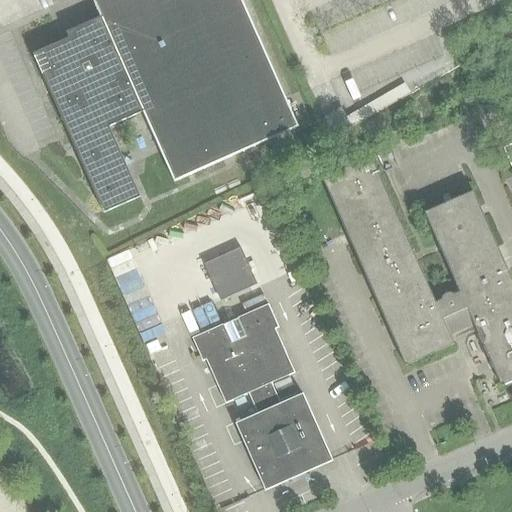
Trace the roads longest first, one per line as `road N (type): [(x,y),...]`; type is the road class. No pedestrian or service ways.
road 1 (unclassified): [(133,511),(0,231)]
road 2 (unclassified): [(340,511),(511,437)]
